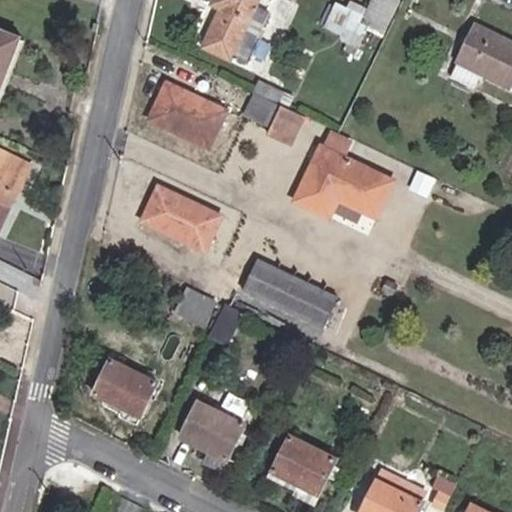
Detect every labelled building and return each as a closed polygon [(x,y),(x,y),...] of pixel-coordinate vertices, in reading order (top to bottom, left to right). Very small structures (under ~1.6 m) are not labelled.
[(257,0),(211,0),(210,3),(219,7),(202,43),(243,62),(268,10),(255,4),(257,0)] [(371,0),(367,9),(350,1),(346,9),(336,5),(325,26),(343,34),(341,38),(358,46),(369,23),(383,30),(398,0),(371,0)] [(511,40),(476,21),(457,61),(449,77),(475,90),(484,74),(511,87),(511,85),(511,40)] [(0,90),(20,40),(0,31),(0,90)] [(227,109),(166,80),(147,118),(209,147),(227,109)] [(269,124),(279,104),(253,92),(244,112),(269,124)] [(292,143),(304,116),(283,105),(269,132),(292,143)] [(345,156),(353,138),(331,128),(323,145),(345,156)] [(337,198),(375,216),(393,179),(345,156),(323,145),(321,144),(294,199),(329,216),(337,198)] [(0,228),(32,165),(9,152),(3,164),(0,162),(0,228)] [(221,215),(158,183),(140,219),(205,249),(221,215)] [(242,288),(324,326),(338,296),(257,257),(242,288)] [(218,266),(205,292),(207,293),(233,305),(238,293),(237,292),(243,278),(218,266)] [(214,302),(186,289),(175,310),(202,324),(214,302)] [(241,312),(225,304),(210,334),(227,342),(241,312)] [(111,358),(93,392),(138,415),(157,381),(111,358)] [(243,422),(198,400),(180,435),(202,446),(198,456),(222,468),(243,422)] [(334,458),(290,434),(272,471),(317,494),(334,458)] [(412,494),(416,487),(381,469),(378,476),(412,494)] [(421,490),(416,487),(412,494),(378,476),(360,511),(417,511),(424,499),(418,497),(421,490)] [(432,503),(446,509),(456,481),(442,476),(432,503)] [(489,511),(472,503),(467,511),(489,511)]
